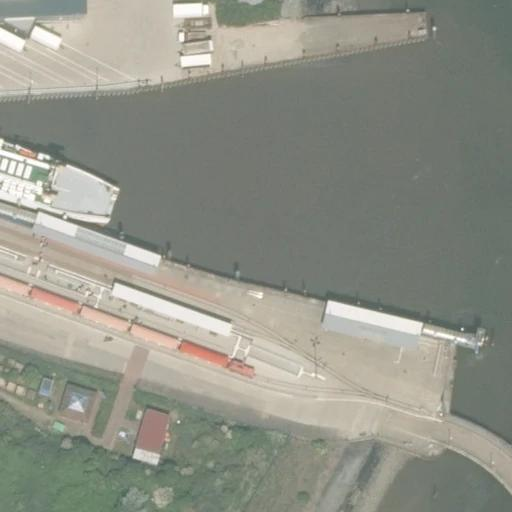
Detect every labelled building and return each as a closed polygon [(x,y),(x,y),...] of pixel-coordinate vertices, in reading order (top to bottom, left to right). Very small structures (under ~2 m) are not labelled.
[(0,0),(0,48),(7,36),(12,36),(30,46),(37,34),(97,30),(94,0),(0,0)] [(39,215),(32,234),(156,278),(163,259),(39,215)] [(114,291),(107,310),(230,353),(236,335),(114,291)] [(329,303),(322,332),(426,355),(433,326),(329,303)] [(98,397),(68,388),(58,417),(88,426),(98,397)] [(172,418),(145,411),(134,450),(138,451),(161,457),(172,418)] [(161,457),(138,451),(134,465),(160,472),(164,458),(161,457)]
